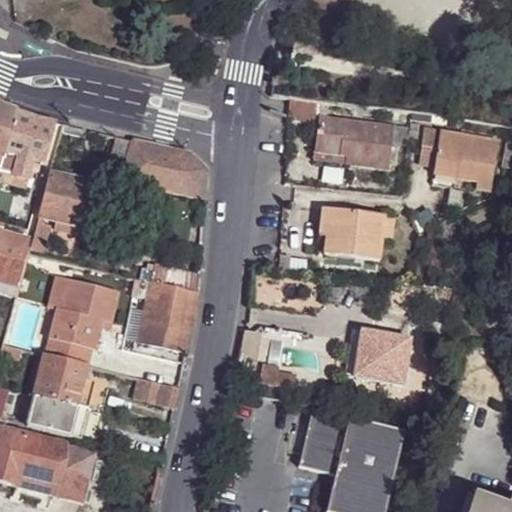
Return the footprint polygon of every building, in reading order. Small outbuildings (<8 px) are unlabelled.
[(318,124),(321,103),(301,100),(298,121),(318,124)] [(18,114),(0,106),(0,158),(4,160),(18,114)] [(57,125),(18,114),(4,160),(2,169),(1,173),(29,180),(35,163),(45,167),(57,125)] [(351,158),(350,168),(395,174),(402,129),(325,116),(320,154),(351,158)] [(504,143),(444,134),(438,178),(483,184),(482,191),(497,193),(504,143)] [(191,157),(117,140),(112,160),(127,164),(123,176),(106,173),(104,179),(205,201),(208,173),(191,157)] [(318,164),(350,168),(351,158),(320,154),(318,164)] [(29,180),(1,173),(0,175),(0,177),(28,186),(29,180)] [(51,175),(34,234),(30,252),(42,256),(50,228),(43,226),(45,220),(58,224),(56,231),(84,238),(98,187),(51,175)] [(322,237),(330,238),(334,210),(326,209),(322,237)] [(334,210),(330,238),(327,255),(384,264),(389,220),(334,210)] [(26,242),(0,234),(0,283),(14,287),(26,242)] [(199,294),(200,278),(150,267),(149,272),(154,273),(152,284),(199,294)] [(46,311),(55,313),(55,312),(61,313),(69,283),(54,279),(46,311)] [(45,357),(88,368),(90,354),(92,355),(98,334),(100,325),(109,328),(118,296),(69,283),(61,313),(55,312),(55,313),(43,357),(45,357)] [(196,314),(199,294),(152,284),(139,346),(187,357),(196,314)] [(141,310),(131,308),(124,337),(134,340),(141,310)] [(100,325),(98,334),(107,336),(109,328),(100,325)] [(364,356),(368,333),(361,332),(357,355),(364,356)] [(364,356),(361,380),(412,388),(419,340),(368,333),(364,356)] [(23,352),(3,346),(0,356),(0,358),(19,364),(23,352)] [(353,379),(361,380),(364,356),(357,355),(353,379)] [(34,398),(78,409),(88,368),(45,357),(34,398)] [(273,390),(276,373),(264,370),(261,387),(273,390)] [(273,390),(298,394),(301,383),(282,379),(282,374),(276,373),(273,390)] [(174,411),(178,392),(144,383),(140,402),(174,411)] [(82,441),(89,412),(78,409),(34,398),(30,396),(26,410),(31,411),(27,427),(82,441)] [(310,409),(296,467),(332,476),(322,511),(382,511),(402,432),(310,409)] [(96,456),(0,431),(0,484),(83,505),(96,456)] [(119,450),(144,456),(147,444),(122,437),(119,450)] [(508,511),(470,497),(464,511),(508,511)]
